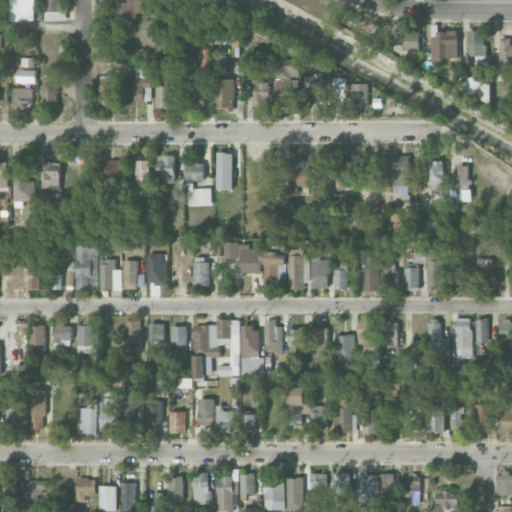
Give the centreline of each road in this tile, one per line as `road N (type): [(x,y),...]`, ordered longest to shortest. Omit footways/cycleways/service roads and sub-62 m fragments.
road 1 (residential): [(511,307),(0,308)]
road 2 (residential): [(511,453),(0,454)]
road 3 (residential): [(453,134),(0,135)]
road 4 (tertiary): [(366,0),(399,9),(511,10)]
road 5 (residential): [(82,0),(83,135)]
